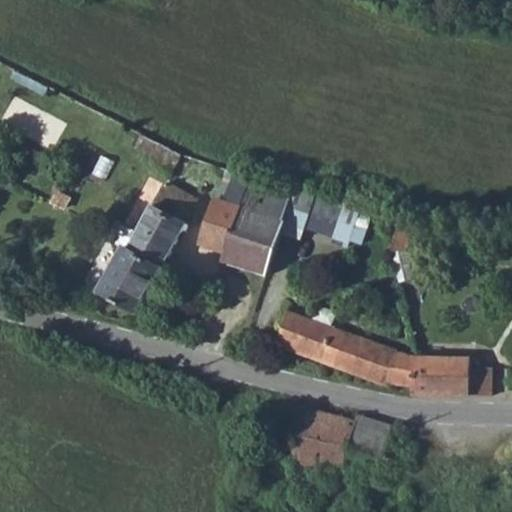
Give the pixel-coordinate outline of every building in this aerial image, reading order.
[(206,238),(231,246),(227,259),(232,261),(264,270),(289,185),(251,174),(238,169),(230,195),(220,193),(206,238)] [(264,270),(277,274),(300,188),(289,185),(264,270)] [(297,220),(320,228),(323,224),(347,232),(348,237),(365,241),(374,210),(305,190),(297,220)] [(126,246),(162,267),(183,229),(187,221),(152,200),(126,246)] [(387,256),(400,253),(410,218),(400,218),(387,256)] [(203,252),(227,259),(231,246),(206,238),(203,252)] [(97,289),(137,313),(162,267),(126,246),(123,245),(97,289)] [(400,253),(387,256),(396,286),(408,283),(400,253)] [(274,344),(387,384),(389,378),(414,382),(415,354),(415,352),(399,349),(313,318),(315,308),(288,300),(274,344)] [(414,382),(413,392),(462,393),(476,394),(490,393),(491,363),(469,363),(469,356),(415,354),(414,382)] [(359,414),(357,419),(282,404),(275,436),(281,437),(278,459),(341,474),(344,473),(350,449),(402,465),(407,447),(388,441),(394,425),(359,414)] [(388,441),(407,447),(414,431),(394,425),(388,441)]
